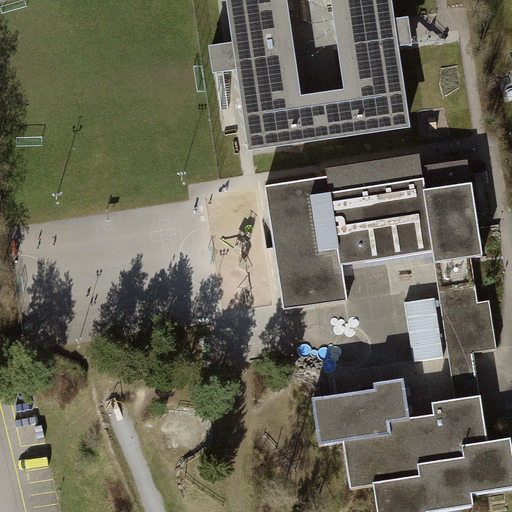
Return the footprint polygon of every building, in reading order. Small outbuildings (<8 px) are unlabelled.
[(387,0),(230,0),(253,151),(407,128),(387,0)] [(348,271),(436,258),(437,267),(472,262),(486,260),(473,166),(426,173),(424,160),(329,173),(331,184),(268,193),(286,313),(352,304),(348,271)] [(457,401),(485,398),(479,355),(497,351),(491,302),(479,305),(472,262),(437,267),(457,401)] [(412,302),(416,364),(445,362),(440,300),(412,302)] [(457,401),(436,404),(438,415),(415,418),(410,382),(380,386),(381,391),(316,400),(323,451),(346,448),(353,494),(380,490),(382,511),(465,511),(481,510),(479,496),(511,491),(511,439),(492,442),(485,398),(457,401)]
